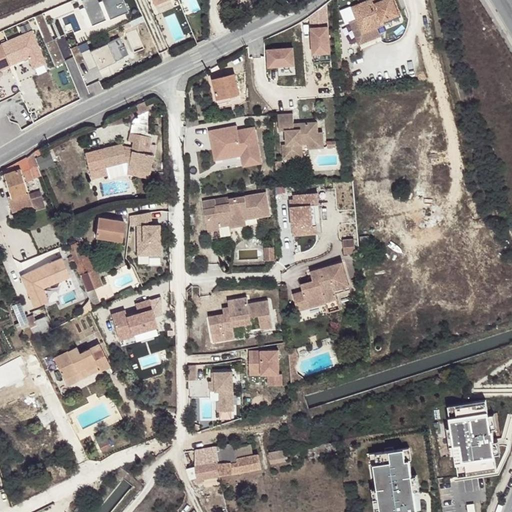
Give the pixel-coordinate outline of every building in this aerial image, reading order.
[(80,0),(91,25),(128,11),(123,0),(80,0)] [(364,0),(352,5),(357,17),(350,20),(359,42),(380,33),(377,25),(384,23),(382,20),(402,12),(396,0),(364,0)] [(357,17),(352,5),(341,10),(346,22),(342,23),(350,45),(359,42),(350,20),(357,17)] [(329,29),(311,30),(314,56),(331,55),(329,29)] [(0,68),(10,64),(28,57),(32,68),(45,63),(31,31),(0,44),(0,68)] [(88,49),(79,53),(88,71),(96,68),(97,71),(123,59),(118,50),(122,48),(118,38),(89,51),(88,49)] [(294,50),(268,52),(269,69),(295,67),(294,50)] [(45,63),(32,68),(35,75),(48,70),(45,63)] [(0,68),(0,77),(13,72),(10,64),(0,68)] [(229,98),(239,95),(234,76),(212,81),(216,101),(229,98)] [(230,100),(229,98),(216,101),(217,106),(230,103),(230,100)] [(145,100),(134,105),(138,115),(149,110),(145,100)] [(294,129),(294,124),(293,114),(278,115),(279,131),(285,130),(286,140),(286,144),(282,144),(284,159),(304,157),(304,154),(309,153),(309,149),(308,144),(318,143),(317,132),(316,122),(299,123),(299,128),(294,129)] [(198,126),(198,119),(193,119),(193,117),(188,117),(189,126),(198,126)] [(238,126),(211,130),(213,141),(219,140),(222,154),(242,151),(242,155),(243,160),(261,158),(256,127),(239,130),(238,126)] [(142,163),(141,169),(152,171),(155,155),(144,152),(146,144),(151,145),(152,136),(132,132),(130,140),(135,141),(134,147),(133,150),(125,148),(124,145),(123,143),(102,149),(107,166),(127,161),(131,162),(132,161),(142,163)] [(308,144),(309,149),(324,148),(322,132),(317,132),(318,143),(308,144)] [(219,140),(213,141),(216,159),(242,155),(242,151),(222,154),(219,140)] [(107,166),(102,149),(87,153),(93,178),(99,177),(97,168),(107,166)] [(33,205),(31,199),(30,194),(26,181),(34,179),(30,169),(37,166),(33,152),(26,157),(3,171),(11,196),(8,197),(13,212),(33,205)] [(130,167),(141,169),(142,163),(132,161),(131,162),(130,167)] [(107,166),(97,168),(99,177),(110,174),(107,166)] [(141,169),(130,167),(129,175),(150,179),(152,171),(141,169)] [(35,210),(45,207),(41,190),(30,194),(31,199),(33,205),(35,210)] [(342,191),(342,201),(351,201),(350,190),(342,191)] [(218,208),(220,222),(231,220),(247,217),(270,213),(267,194),(231,200),(232,204),(217,206),(218,208)] [(314,194),(294,195),(295,200),(295,207),(291,207),(293,227),(313,226),(312,205),(315,205),(314,194)] [(205,202),(206,210),(218,208),(217,206),(217,203),(216,201),(205,202)] [(318,233),(315,205),(312,205),(313,226),(293,227),(294,235),(318,233)] [(221,227),(220,225),(220,222),(218,208),(206,210),(209,229),(221,227)] [(137,226),(136,226),(136,256),(159,255),(159,241),(155,242),(155,237),(158,236),(158,225),(146,225),(145,222),(150,221),(148,213),(135,215),(137,226)] [(231,220),(231,223),(232,227),(248,224),(247,217),(231,220)] [(99,218),(96,237),(120,240),(123,221),(99,218)] [(221,227),(222,235),(233,233),(232,227),(231,223),(220,225),(221,227)] [(354,238),(344,239),(345,252),(355,251),(354,238)] [(91,300),(89,300),(92,306),(95,305),(94,301),(95,301),(95,298),(97,297),(93,285),(100,282),(88,251),(81,253),(76,242),(70,244),(91,300)] [(266,259),(274,259),(273,246),(265,246),(266,259)] [(64,258),(22,275),(35,306),(49,300),(43,287),(71,275),(64,258)] [(336,290),(351,287),(346,265),(320,271),(322,278),(315,279),(316,282),(303,284),(305,291),(295,293),(298,311),(309,308),(308,303),(338,296),(336,290)] [(352,293),(351,287),(336,290),(338,296),(352,293)] [(341,312),(338,296),(308,303),(309,308),(327,304),(329,314),(341,312)] [(232,321),(250,318),(258,317),(261,330),(273,328),(269,301),(248,305),(247,298),(228,301),(229,308),(231,315),(224,316),(209,319),(212,335),(234,331),(233,328),(232,321)] [(152,308),(149,299),(135,303),(138,313),(152,308)] [(15,311),(21,308),(18,302),(13,304),(15,311)] [(111,314),(119,339),(133,335),(132,333),(157,325),(152,308),(138,313),(127,316),(125,310),(111,314)] [(251,325),(250,318),(232,321),(233,328),(251,325)] [(235,339),(234,331),(212,335),(213,343),(235,339)] [(97,364),(100,369),(110,364),(99,342),(80,351),(77,345),(55,357),(65,377),(80,370),(79,369),(86,365),(88,369),(97,364)] [(299,356),(296,348),(289,350),(292,383),(304,379),(303,376),(298,372),(296,366),(299,356)] [(279,350),(250,351),(250,374),(268,374),(269,385),(283,385),(282,373),(279,374),(279,350)] [(20,355),(0,365),(0,386),(24,375),(19,364),(24,362),(20,355)] [(68,385),(100,369),(97,364),(88,369),(86,365),(79,369),(80,370),(65,377),(68,385)] [(232,372),(212,372),(212,381),(209,381),(210,391),(219,391),(219,400),(217,400),(217,411),(233,411),(232,372)] [(487,401),(478,403),(480,417),(489,416),(487,401)] [(453,438),(452,438),(453,447),(455,446),(455,448),(457,462),(460,478),(490,473),(488,458),(495,457),(489,416),(480,417),(478,403),(449,408),(451,423),(453,435),(453,438)] [(494,421),(490,422),(494,450),(499,449),(494,421)] [(453,435),(451,423),(445,424),(447,436),(453,435)] [(108,437),(98,441),(101,447),(111,442),(108,437)] [(24,443),(8,451),(18,472),(35,464),(37,468),(55,459),(44,438),(26,447),(24,443)] [(235,442),(216,447),(219,462),(227,461),(227,462),(231,462),(232,463),(237,462),(236,459),(234,446),(235,442)] [(250,445),(234,446),(236,459),(253,455),(250,445)] [(219,462),(216,447),(195,450),(195,466),(219,462)] [(285,450),(283,450),(269,453),(271,463),(298,457),(298,455),(304,454),(302,447),(285,450)] [(457,462),(455,448),(449,449),(451,463),(457,462)] [(408,464),(404,464),(402,453),(392,454),(392,451),(383,453),(383,456),(374,457),(376,468),(372,468),(379,511),(417,511),(416,504),(409,506),(407,498),(413,497),(413,494),(410,480),(408,464)] [(227,461),(219,462),(221,475),(261,466),(258,454),(253,455),(236,459),(237,462),(232,463),(231,462),(227,462),(227,461)] [(498,471),(495,457),(488,458),(490,473),(498,471)] [(219,462),(195,466),(197,477),(198,480),(205,477),(218,475),(221,475),(219,462)] [(197,477),(195,466),(187,468),(192,478),(197,477)] [(413,497),(407,498),(409,506),(416,504),(415,497),(413,497)] [(75,511),(76,511),(80,511),(85,506),(81,503),(75,511)]
